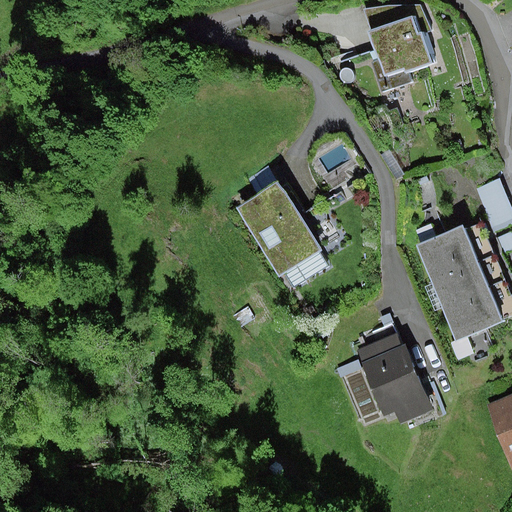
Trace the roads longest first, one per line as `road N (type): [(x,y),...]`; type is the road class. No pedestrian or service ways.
road 1 (residential): [(295,0),(154,27),(0,80)]
road 2 (residential): [(511,152),(499,71),(462,0)]
